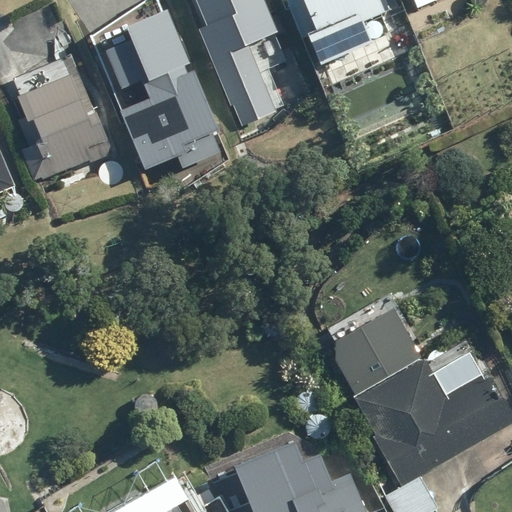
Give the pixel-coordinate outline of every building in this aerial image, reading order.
[(198,22),(243,125),(282,108),(252,38),(278,27),(266,0),(200,0),(208,18),(198,22)] [(394,7),(390,0),(291,0),(307,38),(314,35),(325,61),(355,49),(354,46),(373,38),(366,19),(394,7)] [(120,100),(146,160),(185,143),(182,138),(219,123),(168,3),(124,21),(129,32),(101,43),(119,86),(143,76),(148,89),(120,100)] [(397,10),(403,26),(416,20),(410,6),(397,10)] [(387,50),(393,51),(397,48),(398,43),(395,39),(391,38),(386,41),(384,46),(387,50)] [(297,53),(273,63),(281,84),(306,74),(297,53)] [(97,160),(122,149),(103,106),(95,109),(77,69),(24,93),(33,113),(24,117),(36,143),(26,147),(40,177),(43,176),(44,179),(96,156),(97,160)] [(27,73),(27,80),(33,85),(41,81),(41,73),(34,69),(27,73)] [(0,190),(21,182),(0,133),(0,190)] [(404,484),(511,421),(511,406),(506,397),(500,401),(486,376),(449,397),(395,305),(328,344),(379,430),(374,433),(404,484)] [(235,459),(254,511),(369,511),(353,467),(328,476),(319,452),(298,459),(291,439),(235,459)] [(422,475),(388,495),(398,511),(431,511),(441,506),(422,475)] [(190,511),(176,482),(137,500),(135,495),(107,508),(108,511),(190,511)]
